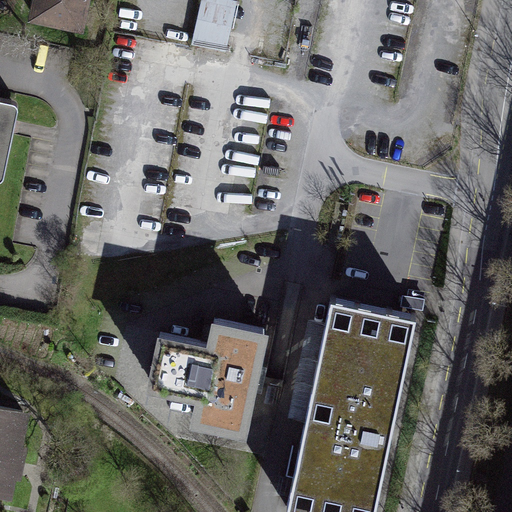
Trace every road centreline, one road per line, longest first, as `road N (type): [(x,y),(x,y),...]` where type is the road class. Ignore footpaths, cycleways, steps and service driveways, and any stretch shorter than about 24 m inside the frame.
road 1 (tertiary): [(433,511),(511,121)]
road 2 (unknown): [(480,282),(302,270),(170,315)]
road 3 (unknown): [(409,183),(321,163),(312,154),(311,115),(299,105),(173,92)]
